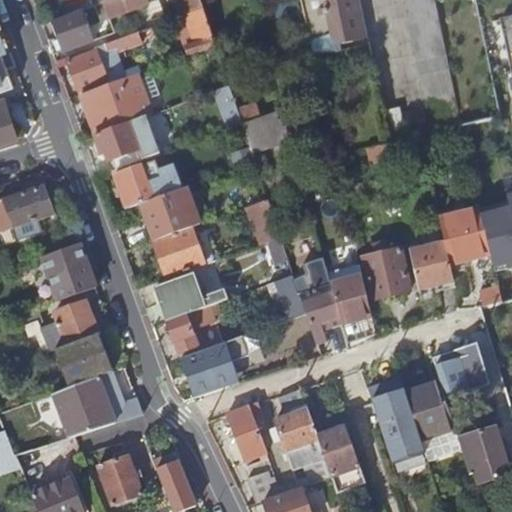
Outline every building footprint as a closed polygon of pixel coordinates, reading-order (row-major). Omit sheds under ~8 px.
[(61,0),(67,15),(109,0),(108,0),(61,0)] [(134,0),(108,0),(109,0),(109,1),(94,7),(97,15),(110,10),(112,12),(135,4),(134,0)] [(203,9),(200,0),(176,0),(183,16),(185,16),(203,9)] [(299,0),(308,37),(337,31),(339,41),(341,41),(367,35),(360,0),(299,0)] [(459,126),(461,125),(434,0),(403,0),(432,133),(459,126)] [(203,9),(185,16),(194,45),(186,48),(188,56),(215,47),(203,9)] [(82,12),(53,23),(63,51),(93,40),(82,12)] [(0,53),(10,51),(0,22),(0,53)] [(146,29),(104,44),(108,54),(149,40),(146,29)] [(339,41),(337,31),(308,37),(311,48),(318,53),(342,48),(341,41),(339,41)] [(16,65),(10,51),(0,53),(0,89),(12,85),(6,68),(16,65)] [(67,62),(78,91),(107,80),(95,51),(67,62)] [(183,58),(153,69),(159,84),(188,73),(183,58)] [(109,85),(80,96),(89,119),(96,115),(102,132),(145,117),(151,114),(136,75),(109,85)] [(78,91),(80,96),(109,85),(107,80),(78,91)] [(214,92),(227,130),(241,125),(237,112),(229,86),(214,92)] [(0,143),(17,138),(5,101),(0,102),(0,143)] [(241,125),(259,118),(254,105),(237,112),(241,125)] [(390,144),(402,141),(397,112),(384,115),(390,144)] [(89,119),(95,135),(102,132),(96,115),(89,119)] [(102,132),(95,135),(102,153),(105,152),(108,161),(111,160),(114,170),(159,154),(145,117),(102,132)] [(113,176),(125,209),(139,204),(183,188),(173,161),(156,168),(153,162),(113,176)] [(54,215),(43,187),(35,190),(33,185),(24,188),(26,194),(0,203),(0,232),(1,235),(15,230),(20,241),(42,232),(38,221),(54,215)] [(139,204),(152,242),(154,241),(192,228),(200,224),(186,187),(183,188),(139,204)] [(247,208),(254,226),(274,219),(267,200),(247,208)] [(462,214),(479,210),(478,205),(461,209),(462,214)] [(450,263),(490,254),(479,210),(462,214),(440,219),(445,243),(450,263)] [(254,226),(261,245),(280,238),(274,219),(254,226)] [(154,241),(168,279),(205,265),(192,228),(154,241)] [(388,297),(396,295),(410,292),(400,249),(387,252),(386,246),(385,242),(373,245),(376,255),(363,258),(373,300),(388,297)] [(398,243),(386,246),(387,252),(400,249),(398,243)] [(420,290),(455,282),(450,263),(445,243),(410,250),(420,290)] [(97,287),(81,245),(43,259),(55,292),(71,286),(75,296),(97,287)] [(219,272),(202,276),(206,292),(223,288),(219,272)] [(193,275),(175,282),(179,295),(198,288),(193,275)] [(289,320),(306,314),(299,292),(293,276),(275,282),(289,320)] [(341,325),(371,316),(362,278),(331,286),(341,325)] [(155,289),(167,322),(205,308),(198,288),(179,295),(175,282),(155,289)] [(323,330),(341,325),(331,286),(313,292),(311,288),(299,292),(306,314),(316,344),(326,341),(323,330)] [(65,337),(68,346),(99,335),(87,303),(57,314),(60,322),(45,327),(51,342),(65,337)] [(167,322),(178,354),(198,347),(189,322),(200,321),(213,317),(209,306),(205,308),(167,322)] [(38,309),(14,318),(19,331),(42,322),(38,309)] [(180,360),(195,398),(228,387),(223,373),(235,369),(232,361),(248,355),(241,338),(180,360)] [(70,388),(113,373),(101,340),(75,350),(81,367),(65,373),(70,388)] [(478,346),(433,359),(440,381),(445,397),(490,383),(478,346)] [(120,391),(113,373),(70,388),(55,394),(70,438),(76,436),(143,415),(137,398),(110,408),(106,397),(120,391)] [(406,392),(421,438),(455,428),(445,397),(440,381),(406,392)] [(403,383),(368,394),(392,465),(426,454),(421,438),(406,392),(403,383)] [(317,436),(300,389),(281,395),(287,412),(299,408),(301,411),(275,420),(277,427),(269,430),(273,441),(281,438),(292,468),(324,457),(317,436)] [(257,402),(227,414),(245,461),(266,453),(255,423),(264,420),(257,402)] [(345,427),(317,436),(324,457),(331,476),(337,493),(366,483),(345,427)] [(496,427),(458,439),(461,449),(469,473),(474,472),(478,484),(511,473),(496,427)] [(458,439),(455,428),(421,438),(426,454),(428,461),(461,449),(458,439)] [(0,462),(0,475),(22,469),(16,456),(6,431),(0,432),(0,453),(3,461),(0,462)] [(165,445),(150,451),(174,511),(188,511),(188,509),(196,506),(179,462),(177,463),(172,449),(165,445)] [(144,495),(130,455),(99,466),(113,506),(144,495)] [(282,493),(275,475),(271,477),(268,469),(247,477),(256,502),(264,499),(282,493)] [(39,511),(83,511),(70,480),(33,495),(39,511)] [(264,499),(268,511),(308,511),(300,487),(282,493),(264,499)]
